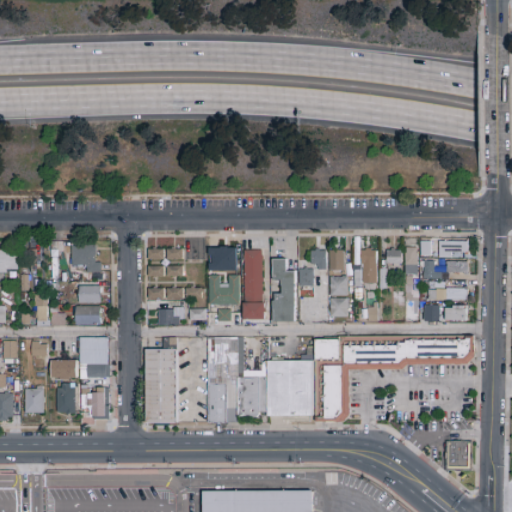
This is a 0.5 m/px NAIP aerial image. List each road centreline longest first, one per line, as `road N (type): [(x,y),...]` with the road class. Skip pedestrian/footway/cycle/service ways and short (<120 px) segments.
road 1 (motorway): [(511,95),(357,69),(0,64)]
road 2 (motorway): [(0,105),(275,105),(511,135)]
road 3 (residential): [(0,219),(499,217)]
road 4 (secondary): [(32,452),(339,451),(379,462),(423,491)]
road 5 (tertiary): [(499,177),(492,511)]
road 6 (residential): [(130,219),(132,452)]
road 7 (tertiary): [(498,35),(499,177)]
